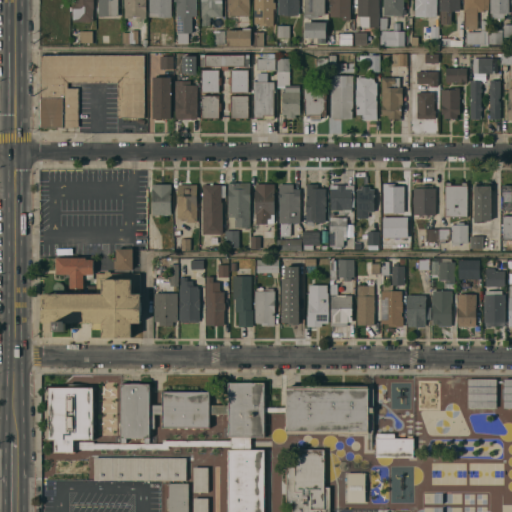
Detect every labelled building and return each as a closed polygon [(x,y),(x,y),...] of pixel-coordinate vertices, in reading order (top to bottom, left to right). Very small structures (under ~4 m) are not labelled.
[(92,7),(92,19),(90,19),(72,19),(72,17),(71,17),(71,13),(70,0),(92,0),(92,7)] [(97,14),(97,0),(117,0),(117,14),(97,14)] [(144,0),(144,17),(135,17),(135,13),(130,13),(130,16),(123,16),(123,6),(122,6),(122,0),(144,0)] [(170,0),(170,15),(157,15),(157,14),(148,14),(148,0),(170,0)] [(195,0),(195,14),(191,14),(191,30),(187,30),(187,41),(176,41),(176,31),(176,11),(174,11),(175,5),(175,0),(195,0)] [(209,14),(209,23),(201,23),(201,15),(200,15),(200,0),(221,0),(221,14),(209,14)] [(227,0),(249,0),(249,14),(228,14),(227,0)] [(254,0),(273,0),(273,1),(275,1),(275,8),(273,8),(273,25),(259,25),(259,22),(254,22),(254,0)] [(278,0),(298,0),(298,13),(278,13),(278,0)] [(303,0),(324,0),(324,13),(303,13),(303,0)] [(329,0),(350,0),(350,19),(342,19),(342,15),(329,15),(329,0)] [(359,16),(357,16),(357,0),(378,0),(378,27),(361,27),(359,21),(359,16)] [(383,0),(403,0),(403,7),(405,7),(405,12),(403,12),(403,13),(383,13),(383,0)] [(436,0),(436,16),(414,16),(414,0),(436,0)] [(459,0),(459,10),(450,10),(451,24),(440,24),(440,10),(439,0),(459,0)] [(465,11),(464,11),(464,0),(488,0),(488,10),(484,10),(484,11),(477,11),(477,29),(464,29),(465,11)] [(490,0),(508,0),(508,13),(504,13),(504,18),(499,18),(499,25),(492,25),(492,13),(490,13),(490,0)] [(481,31),(481,20),(487,20),(487,30),(488,30),(488,45),(479,45),(479,44),(466,44),(466,31),(481,31)] [(325,21),(325,37),(325,42),(317,42),(317,37),(304,37),(304,21),(325,21)] [(404,44),(380,44),(381,29),(393,29),(393,21),(400,21),(400,29),(404,29),(404,44)] [(278,24),(290,24),(290,36),(278,36),(278,24)] [(503,24),(511,24),(511,36),(503,37),(503,24)] [(241,28),(241,25),(250,25),(249,43),(225,43),(226,27),(241,28)] [(422,26),(430,26),(439,26),(438,43),(422,43),(422,26)] [(122,30),(130,30),(130,28),(137,28),(137,41),(132,41),(132,40),(122,40),(122,30)] [(212,42),(212,28),(224,28),(224,41),(212,42)] [(262,43),(251,43),(251,28),(252,28),(252,30),(262,30),(262,43)] [(91,29),(91,40),(79,40),(79,29),(91,29)] [(354,45),(355,30),(355,29),(362,29),(362,32),(367,32),(367,45),(354,45)] [(502,44),(488,44),(488,29),(502,29),(502,44)] [(352,32),(352,44),(339,44),(339,31),(352,32)] [(379,72),(370,72),(370,59),(364,59),(364,51),(379,51),(379,52),(379,72)] [(438,61),(424,61),(424,51),(438,51),(438,52),(438,61)] [(501,51),(511,51),(511,62),(506,62),(506,68),(501,68),(501,62),(501,53),(501,51)] [(204,52),(204,53),(243,53),(243,52),(248,52),(248,64),(227,64),(227,68),(221,68),(221,64),(200,64),(200,52),(204,52)] [(271,69),(271,67),(268,67),(268,69),(265,69),(265,67),(255,67),(255,56),(261,56),(261,52),(273,52),(273,56),(274,56),(274,67),(273,67),(273,69),(271,69)] [(143,53),(143,115),(116,115),(116,80),(66,80),(66,86),(77,86),(77,125),(40,125),(40,53),(143,53)] [(391,53),(406,53),(406,64),(391,64),(391,53)] [(172,55),(159,55),(159,69),(172,69),(172,55)] [(277,55),(289,56),(289,69),(277,69),(277,55)] [(314,55),(326,55),(326,67),(314,68),(314,55)] [(473,72),(473,57),(497,57),(497,72),(473,72)] [(466,66),(466,80),(445,80),(445,66),(466,66)] [(218,75),(220,75),(220,83),(218,83),(218,90),(200,90),(200,67),(218,68),(218,75)] [(230,90),(230,83),(227,83),(227,75),(230,75),(230,68),(247,67),(247,90),(230,90)] [(437,69),(437,84),(430,84),(429,81),(417,82),(416,69),(437,69)] [(330,76),(332,76),(332,73),(351,73),(351,92),(352,92),(352,105),(351,105),(351,116),(329,116),(330,76)] [(156,74),(164,74),(169,74),(169,116),(165,116),(157,116),(150,116),(151,74),(156,74)] [(355,75),(371,75),(371,76),(372,76),(374,80),(376,80),(376,92),(375,92),(375,98),(376,98),(376,118),(360,118),(361,112),(355,112),(355,75)] [(381,75),(398,75),(398,85),(401,85),(401,102),(400,102),(400,113),(399,113),(399,117),(387,117),(387,113),(380,113),(381,75)] [(196,117),(174,117),(174,78),(189,78),(189,82),(196,82),(196,117)] [(470,99),(471,99),(471,96),(470,96),(470,78),(480,78),(480,105),(481,105),(481,108),(480,108),(480,116),(470,116),(470,99)] [(499,95),(497,95),(497,99),(499,99),(499,116),(489,117),(488,109),(487,109),(487,105),(488,105),(488,90),(487,90),(487,86),(488,86),(488,78),(499,78),(499,95)] [(273,79),(273,87),(272,87),(272,88),(274,88),(274,90),(272,90),(272,116),(262,116),(253,116),(252,91),(251,90),(251,87),(252,87),(252,80),(273,79)] [(298,111),(295,111),(295,109),(294,109),(294,116),(285,116),(285,109),(284,109),(284,110),(281,110),(281,90),(283,90),(283,85),(298,85),(298,111)] [(458,112),(456,112),(456,116),(442,116),(442,112),(440,112),(440,87),(453,87),(453,85),(458,85),(458,112)] [(325,86),(325,96),(325,113),(319,113),(319,117),(309,117),(309,114),(303,113),(304,97),(303,97),(303,86),(325,86)] [(433,108),(434,108),(434,117),(416,117),(415,90),(433,89),(433,108)] [(200,93),(217,93),(217,101),(220,101),(220,108),(218,108),(218,116),(200,116),(200,93)] [(247,115),(230,116),(230,109),(227,109),(227,101),(230,101),(230,93),(247,93),(247,115)] [(248,225),(233,225),(233,215),(226,215),(227,180),(249,180),(248,225)] [(466,202),(468,202),(468,205),(466,205),(466,214),(444,214),(444,205),(442,205),(442,203),(444,203),(444,183),(444,180),(449,180),(449,183),(460,183),(461,180),(466,180),(466,183),(466,202)] [(201,193),(200,193),(200,191),(202,191),(202,182),(209,182),(209,181),(212,181),(212,182),(220,182),(220,183),(224,183),(224,195),(220,195),(220,200),(221,200),(221,232),(201,232),(201,193)] [(381,181),(393,181),(393,184),(403,184),(404,211),(382,211),(381,181)] [(170,212),(150,212),(151,182),(170,182),(170,212)] [(196,220),(185,220),(185,216),(176,216),(177,182),(196,182),(196,220)] [(273,213),(269,212),(269,217),(266,217),(266,222),(255,222),(255,211),(254,211),(254,182),(273,182),(273,213)] [(278,200),(278,182),(292,182),(292,187),(299,187),(299,221),(289,221),(289,234),(280,234),(280,221),(278,221),(278,200)] [(324,195),(325,195),(325,203),(324,203),(324,220),(313,220),(313,223),(306,223),(306,219),(305,219),(305,210),(304,210),(304,199),(305,199),(305,182),(317,182),(316,186),(324,186),(324,195)] [(417,212),(417,214),(413,214),(413,212),(412,212),(412,186),(414,186),(414,183),(432,182),(432,186),(434,186),(434,212),(417,212)] [(336,186),(336,183),(344,183),(344,186),(351,186),(351,190),(350,190),(350,202),(350,207),(341,207),(341,208),(329,208),(329,186),(336,186)] [(490,220),(484,220),(484,221),(481,221),(481,222),(473,222),(473,183),(485,183),(485,185),(490,185),(490,220)] [(510,208),(502,208),(502,195),(501,194),(501,183),(510,183),(510,208)] [(355,187),(360,187),(360,184),(369,184),(369,187),(373,187),(373,209),(367,209),(367,216),(355,216),(355,187)] [(511,239),(502,239),(502,214),(511,213),(511,239)] [(329,219),(334,219),(334,215),(341,215),(341,219),(345,219),(345,229),(342,229),(342,233),(344,233),(344,238),(342,238),(342,240),(345,240),(345,245),(341,244),(341,245),(338,245),(338,244),(328,244),(329,219)] [(386,215),(399,215),(399,226),(400,226),(400,230),(401,230),(401,234),(405,234),(405,248),(393,248),(393,234),(386,235),(386,215)] [(458,241),(459,243),(451,243),(451,241),(450,241),(450,222),(455,222),(455,220),(463,220),(463,222),(467,222),(467,241),(458,241)] [(438,241),(438,239),(425,239),(425,226),(439,226),(439,241),(438,241)] [(439,226),(449,226),(448,238),(444,238),(444,241),(439,241),(439,226)] [(238,228),(238,245),(224,245),(223,228),(238,228)] [(303,243),(303,229),(318,229),(318,243),(303,243)] [(378,243),(377,243),(377,247),(366,247),(366,243),(366,235),(361,235),(361,233),(366,233),(366,229),(378,229),(378,243)] [(256,234),(259,234),(259,247),(252,247),(252,246),(251,246),(249,246),(249,234),(251,234),(256,234)] [(180,248),(180,236),(189,236),(189,248),(180,248)] [(275,248),(275,237),(277,237),(288,237),(288,236),(301,236),(301,248),(277,248),(275,248)] [(470,236),(482,236),(482,248),(470,248),(470,236)] [(115,267),(115,266),(113,266),(113,259),(114,259),(115,246),(120,246),(132,246),(132,267),(120,267),(115,267)] [(55,263),(55,255),(85,255),(85,257),(93,257),(92,278),(83,277),(82,279),(82,286),(68,286),(68,279),(68,272),(64,272),(54,272),(55,263)] [(294,256),(303,256),(303,273),(293,272),(294,257),(294,256)] [(440,256),(447,256),(450,256),(450,260),(454,260),(454,281),(444,281),(445,278),(438,278),(438,259),(440,260),(440,258),(440,256)] [(190,267),(189,258),(202,257),(203,267),(190,267)] [(255,257),(278,257),(278,270),(255,270),(255,257)] [(353,275),(350,275),(350,278),(343,278),(342,275),(337,275),(337,257),(353,258),(353,275)] [(417,268),(417,258),(428,258),(428,268),(417,268)] [(480,270),(473,270),(472,260),(480,260),(480,270)] [(379,272),(370,272),(370,261),(379,261),(379,272)] [(403,283),(391,283),(391,270),(391,264),(392,264),(392,261),(398,261),(398,263),(403,263),(403,283)] [(177,279),(169,279),(170,262),(177,262),(177,279)] [(227,275),(217,275),(216,262),(227,262),(227,275)] [(484,284),(485,268),(485,266),(494,266),(494,268),(504,269),(504,284),(484,284)] [(101,335),(101,327),(91,327),(91,321),(63,321),(63,329),(55,329),(55,321),(41,321),(41,291),(55,291),(55,290),(54,289),(53,287),(52,286),(53,284),(53,283),(54,282),(56,281),(57,281),(58,280),(60,281),(61,281),(62,282),(62,283),(63,284),(63,287),(62,289),(60,290),(60,291),(96,291),(96,271),(103,271),(103,269),(109,269),(109,271),(139,271),(139,291),(140,291),(140,321),(131,321),(131,335),(101,335)] [(250,308),(252,308),(252,324),(237,324),(237,310),(234,310),(234,297),(232,297),(231,273),(250,273),(250,308)] [(204,281),(205,281),(205,274),(212,274),(212,280),(218,280),(218,288),(220,288),(220,289),(223,289),(223,301),(224,301),(224,308),(223,308),(223,323),(204,323),(204,281)] [(198,317),(197,317),(197,320),(180,320),(180,318),(179,318),(179,275),(186,275),(186,279),(191,278),(191,282),(192,282),(192,284),(197,284),(197,286),(198,286),(198,317)] [(327,321),(321,321),(321,324),(306,324),(306,317),(307,317),(307,291),(308,291),(308,283),(326,283),(326,291),(327,291),(327,321)] [(373,283),(373,293),(373,323),(356,323),(356,283),(373,283)] [(297,302),(298,302),(297,319),(294,319),(294,324),(281,323),(281,319),(280,319),(280,314),(280,303),(280,284),(297,284),(297,291),(298,291),(297,302)] [(255,289),(264,289),(264,286),(272,286),(272,289),(273,289),(273,324),(260,324),(260,321),(255,321),(255,289)] [(402,299),(402,310),(401,310),(401,314),(403,314),(403,324),(388,324),(388,321),(381,321),(381,288),(401,289),(401,299),(402,299)] [(438,322),(432,322),(432,300),(431,300),(431,293),(432,293),(432,289),(451,288),(451,301),(450,301),(451,324),(438,325),(438,322)] [(504,300),(503,303),(504,308),(504,320),(499,320),(499,324),(488,324),(488,320),(483,320),(483,292),(484,292),(484,288),(501,288),(501,292),(504,292),(504,300)] [(154,291),(176,290),(176,319),(171,319),(171,323),(158,323),(158,320),(154,320),(154,291)] [(406,292),(425,292),(425,319),(424,319),(424,325),(407,324),(407,321),(406,321),(406,292)] [(475,324),(457,324),(457,305),(456,305),(456,292),(475,292),(475,324)] [(350,320),(346,320),(346,324),(330,324),(330,293),(350,293),(350,320)] [(463,414),(460,414),(460,415),(458,415),(458,414),(448,414),(448,376),(463,376),(463,414)] [(495,406),(467,406),(467,376),(495,377),(495,406)] [(511,406),(502,406),(503,377),(511,377),(511,406)] [(263,435),(250,435),(250,447),(230,447),(230,435),(227,435),(227,380),(264,380),(263,435)] [(148,381),(148,403),(160,403),(160,412),(154,412),(154,426),(148,426),(148,441),(143,441),(143,436),(125,436),(125,441),(120,441),(120,381),(148,381)] [(348,432),(348,434),(343,434),(343,432),(286,432),(286,429),(285,429),(285,383),(367,384),(367,387),(373,387),(372,430),(367,430),(367,432),(348,432)] [(53,450),(53,438),(47,438),(48,385),(92,385),(92,409),(95,409),(95,415),(92,415),(92,438),(75,438),(75,450),(53,450)] [(161,425),(161,389),(208,389),(208,426),(161,425)] [(209,412),(209,403),(226,403),(226,412),(209,412)] [(375,455),(375,436),(376,436),(376,431),(393,431),(393,436),(406,436),(406,433),(411,433),(411,436),(412,436),(412,455),(375,455)] [(93,440),(93,441),(162,441),(162,438),(230,438),(230,444),(167,444),(167,447),(92,447),(75,447),(75,440),(93,440)] [(328,511),(291,511),(291,503),(285,503),(285,460),(293,460),(293,447),(294,447),(294,446),(299,446),(299,447),(317,447),(317,446),(322,446),(322,447),(323,447),(323,485),(328,485),(328,511)] [(263,469),(267,469),(267,474),(263,474),(263,511),(227,511),(227,448),(263,448),(263,469)] [(93,455),(185,456),(185,478),(93,478),(93,455)] [(53,473),(53,458),(84,458),(84,473),(53,473)] [(207,490),(199,490),(199,491),(197,491),(197,490),(192,490),(192,465),(207,465),(207,490)] [(364,500),(346,500),(346,470),(364,470),(364,500)] [(187,511),(167,511),(167,506),(165,506),(165,496),(167,496),(168,481),(187,481),(187,511)] [(207,496),(207,511),(192,511),(192,496),(207,496)]
